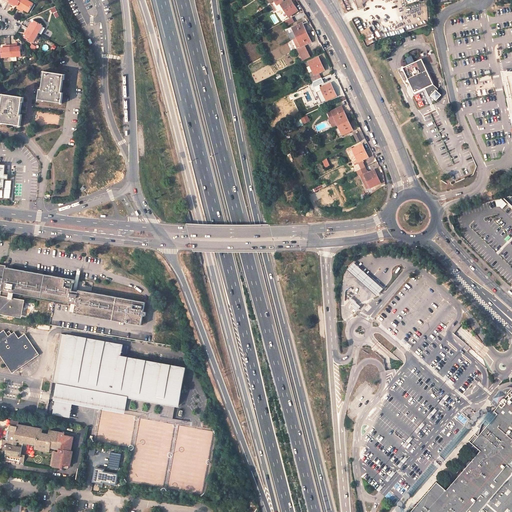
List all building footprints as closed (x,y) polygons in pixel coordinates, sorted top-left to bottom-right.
[(27,0),(21,0),(18,6),(16,8),(20,10),(21,8),(24,10),(28,12),(33,3),(27,0)] [(289,1),(280,7),(288,19),(297,12),(289,1)] [(288,26),(295,22),(293,17),(285,21),(288,26)] [(28,28),(38,34),(43,25),(34,20),(32,23),(32,24),(30,23),(28,28)] [(302,25),(292,30),(297,39),(307,34),(302,25)] [(367,43),(376,38),(370,27),(361,32),(367,43)] [(33,43),(38,34),(28,28),(25,32),(27,33),(26,35),(24,38),(33,43)] [(297,39),(301,47),(303,47),(303,48),(298,50),(303,61),(310,58),(305,46),(311,43),(307,34),(297,39)] [(1,58),(11,58),(10,45),(5,46),(5,48),(3,48),(1,48),(1,58)] [(10,45),(11,58),(21,57),(20,47),(17,47),(15,47),(15,45),(10,45)] [(318,59),(309,63),(315,76),(324,71),(318,59)] [(419,62),(400,71),(412,96),(423,91),(427,100),(430,99),(434,104),(439,98),(434,93),(436,92),(432,87),(419,62)] [(63,74),(45,72),(42,90),(40,89),(38,99),(61,102),(62,93),(61,92),(63,74)] [(330,84),(321,89),(327,101),(336,97),(330,84)] [(22,97),(3,94),(0,112),(0,111),(0,122),(20,125),(21,115),(20,114),(22,97)] [(332,119),(335,117),(339,125),(348,121),(342,108),(329,114),(332,119)] [(301,118),(304,124),(310,121),(308,115),(301,118)] [(339,125),(343,135),(353,130),(348,121),(339,125)] [(358,143),(366,139),(362,131),(354,135),(358,143)] [(362,145),(353,149),(359,162),(368,157),(362,145)] [(359,162),(353,149),(348,152),(355,166),(360,164),(359,162)] [(357,171),(366,167),(363,162),(360,164),(355,166),(357,171)] [(0,187),(3,188),(4,179),(8,179),(8,174),(4,174),(5,165),(0,164),(0,187)] [(371,186),(365,175),(370,173),(369,170),(367,171),(361,174),(367,188),(371,186)] [(370,173),(365,175),(371,186),(371,188),(380,183),(374,171),(370,173)] [(353,263),(346,270),(350,274),(377,297),(383,290),(356,266),(353,263)] [(75,280),(0,265),(0,312),(20,316),(23,301),(13,299),(14,293),(72,303),(71,311),(75,312),(75,313),(141,325),(143,316),(146,316),(146,312),(144,312),(145,302),(79,290),(78,292),(72,291),(74,283),(75,283),(75,280)] [(363,311),(352,300),(346,307),(357,317),(363,311)] [(0,351),(13,369),(38,352),(25,334),(19,338),(14,332),(11,334),(9,331),(6,333),(4,330),(0,332),(0,351)] [(123,344),(61,333),(52,382),(58,383),(53,414),(70,417),(71,407),(64,406),(64,402),(62,402),(63,397),(73,399),(112,406),(112,404),(118,405),(119,397),(113,396),(122,349),(123,344)] [(187,360),(122,349),(113,396),(119,397),(118,405),(112,404),(112,406),(127,409),(129,398),(178,406),(187,360)] [(511,511),(511,390),(510,389),(495,407),(490,412),(494,415),(490,419),(477,433),(486,441),(463,465),(446,483),(437,475),(412,502),(409,505),(406,502),(398,510),(399,511),(511,511)] [(73,399),(63,397),(62,402),(64,402),(64,406),(71,407),(73,399)] [(399,489),(388,501),(398,510),(406,502),(409,505),(412,502),(406,495),(483,413),(490,419),(494,415),(490,412),(495,407),(483,400),(477,407),(400,490),(399,489)] [(42,429),(17,424),(17,427),(9,426),(8,431),(6,430),(3,449),(6,450),(4,459),(8,460),(8,458),(18,460),(18,461),(24,463),(27,443),(36,445),(35,449),(49,452),(50,448),(61,449),(60,452),(55,451),(52,466),(62,467),(63,464),(70,466),(72,452),(70,451),(73,436),(63,435),(64,433),(49,430),(48,434),(41,433),(42,429)] [(104,467),(95,466),(92,480),(101,481),(101,479),(115,482),(116,472),(103,470),(104,467)]
